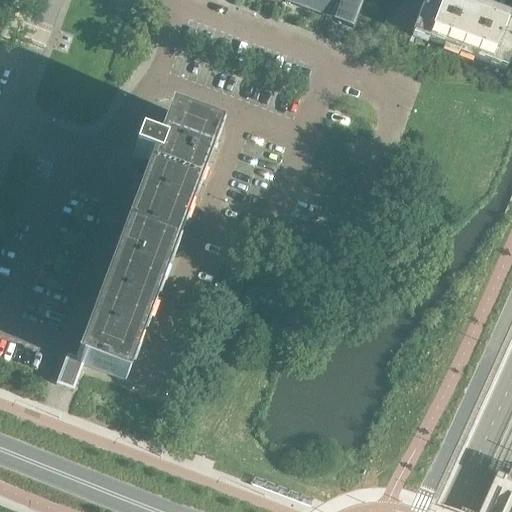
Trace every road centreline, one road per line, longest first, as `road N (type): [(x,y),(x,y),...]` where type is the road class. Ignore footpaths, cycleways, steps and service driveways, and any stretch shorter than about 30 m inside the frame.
road 1 (primary): [(511,303),(417,511)]
road 2 (residential): [(166,0),(333,60)]
road 3 (primary): [(511,369),(448,511)]
road 4 (residential): [(0,141),(52,0)]
road 5 (tertiary): [(129,501),(0,448)]
